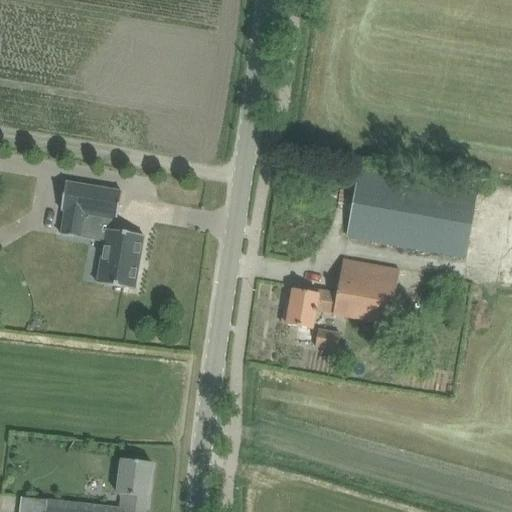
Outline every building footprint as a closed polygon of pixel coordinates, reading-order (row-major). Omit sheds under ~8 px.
[(347,237),(367,240),(466,258),(477,194),(359,173),(347,237)] [(65,212),(61,235),(81,239),(83,227),(106,231),(97,284),(135,290),(144,236),(114,231),(116,220),(117,220),(122,192),(66,183),(61,211),(65,212)] [(282,324),(302,328),(312,330),(316,311),(333,315),(390,325),(399,270),(343,260),(337,294),(323,292),(322,295),(293,290),(290,310),(285,309),(282,324)] [(318,331),(315,347),(337,351),(340,335),(318,331)] [(21,497),(18,511),(146,511),(152,464),(121,460),(117,495),(122,495),(121,510),(21,497)]
